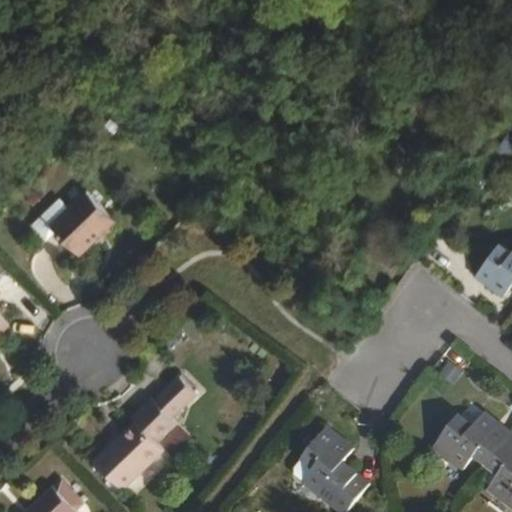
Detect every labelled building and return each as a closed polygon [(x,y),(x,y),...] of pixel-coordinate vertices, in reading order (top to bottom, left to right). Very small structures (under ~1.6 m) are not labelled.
[(92,198),(74,216),(57,232),(64,239),(84,262),(120,227),(92,198)] [(57,232),(74,216),(66,207),(36,235),(50,251),(64,239),(57,232)] [(511,290),(511,252),(500,244),(475,276),(505,298),(511,290)] [(203,397),(182,376),(96,458),(126,492),(171,449),(177,457),(196,437),(180,420),(203,397)] [(487,474),(511,441),(481,418),(470,431),(453,416),(428,448),(461,474),(471,461),(487,474)] [(321,426),(295,461),(307,471),(299,482),(339,511),(361,483),(337,464),(348,447),(321,426)] [(511,511),(511,441),(487,474),(498,482),(487,497),(509,511),(511,511)] [(52,490),(61,499),(69,491),(60,482),(52,490)] [(38,506),(31,511),(73,511),(61,499),(52,490),(51,489),(37,504),(38,506)] [(61,499),(73,511),(74,511),(82,505),(69,491),(61,499)]
